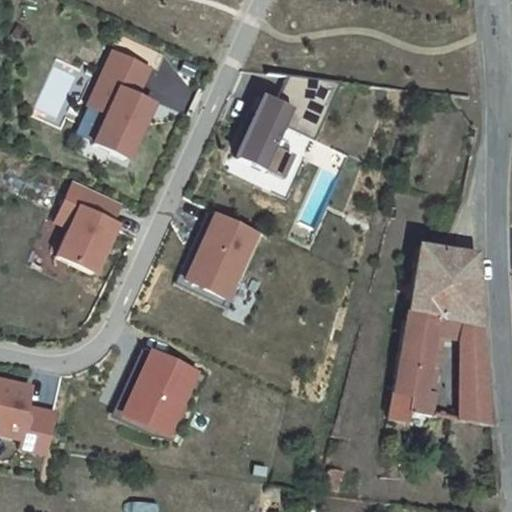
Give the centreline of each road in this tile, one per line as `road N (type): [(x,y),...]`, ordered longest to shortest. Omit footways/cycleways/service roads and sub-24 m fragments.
road 1 (residential): [(0,355),(58,366),(90,356),(108,338),(261,0)]
road 2 (residential): [(500,48),(493,334),(511,479)]
